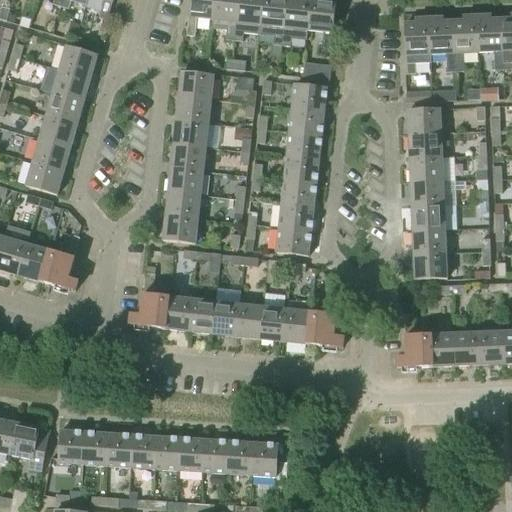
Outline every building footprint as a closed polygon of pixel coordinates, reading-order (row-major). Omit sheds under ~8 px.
[(54,0),(53,6),(60,8),(62,0),(54,0)] [(86,7),(88,0),(62,0),(60,8),(69,11),(71,3),(86,7)] [(97,0),(104,2),(99,20),(107,22),(112,4),(113,5),(114,0),(97,0)] [(212,22),(214,0),(189,0),(188,19),(186,37),(195,38),(197,20),(212,22)] [(214,0),(212,22),(211,30),(227,32),(226,42),(234,42),(238,0),(214,0)] [(238,0),(234,42),(243,43),(243,35),(259,36),(262,0),(238,0)] [(262,0),(259,36),(274,38),(274,47),(281,48),(286,0),(262,0)] [(286,0),(281,48),(290,49),(291,40),(306,41),(307,32),(308,32),(311,0),(286,0)] [(312,0),(311,0),(308,32),(323,34),(321,52),(330,53),(332,35),(333,35),(336,3),(325,1),(325,0),(315,0),(312,0)] [(2,8),(0,14),(0,20),(6,22),(10,10),(2,8)] [(511,21),(501,21),(503,72),(511,71),(511,65),(511,16),(511,21)] [(503,72),(501,21),(491,21),(491,17),(481,17),(481,22),(477,22),(478,54),(494,54),(495,72),(503,72)] [(478,54),(477,22),(473,22),(473,18),(463,18),(463,23),(453,23),(455,74),(464,73),(463,55),(478,54)] [(455,74),(453,23),(443,24),(443,19),(442,19),(433,20),(433,24),(429,24),(431,65),(431,57),(446,56),(447,74),(455,74)] [(431,65),(429,24),(425,24),(425,20),(415,20),(415,25),(404,26),(406,58),(407,76),(416,76),(415,66),(431,65)] [(71,24),(66,38),(74,41),(79,27),(71,24)] [(0,54),(6,56),(10,44),(10,43),(13,32),(4,30),(4,29),(0,27),(0,54)] [(16,46),(12,59),(20,61),(24,48),(16,46)] [(274,47),(273,56),(280,57),(281,48),(274,47)] [(59,72),(91,81),(97,59),(97,57),(66,48),(59,72)] [(20,61),(12,59),(8,71),(16,74),(20,61)] [(246,63),(232,61),(231,71),(245,73),(246,63)] [(305,77),(332,78),(332,64),(305,63),(305,77)] [(59,72),(53,95),(84,104),(91,81),(59,72)] [(179,99),(211,102),(214,77),(182,74),(179,99)] [(236,91),(248,93),(252,93),(253,80),(237,78),(236,91)] [(5,82),(0,98),(0,105),(7,107),(10,94),(13,84),(5,82)] [(270,97),(272,84),(264,83),(262,96),(270,97)] [(294,86),(292,111),(324,114),(327,90),(294,86)] [(481,103),(498,103),(498,89),(481,89),(481,103)] [(247,106),(255,107),(256,93),(252,93),(248,93),(247,106)] [(421,94),(406,95),(406,105),(421,104),(421,94)] [(53,95),(46,118),(77,127),(84,104),(53,95)] [(211,102),(179,99),(176,123),(208,126),(211,102)] [(255,107),(247,106),(245,119),(253,120),(255,107)] [(492,134),(500,134),(499,108),(491,108),(492,134)] [(477,123),(485,123),(484,109),(476,109),(477,123)] [(292,111),(289,135),(321,138),(324,114),(292,111)] [(409,137),(441,136),(440,111),(408,112),(409,137)] [(260,116),(258,131),(267,132),(268,117),(260,116)] [(77,127),(46,118),(39,141),(71,150),(77,127)] [(208,126),(176,123),(174,146),(206,150),(208,126)] [(235,140),(243,140),(251,141),(252,131),(236,130),(235,140)] [(267,132),(258,131),(257,145),(265,146),(267,132)] [(500,134),(492,134),(492,148),(501,147),(500,134)] [(289,135),(286,159),(319,162),(321,138),(289,135)] [(441,136),(409,137),(410,161),(442,160),(441,136)] [(241,154),(249,155),(251,141),(243,140),(241,154)] [(71,150),(39,141),(33,164),(64,173),(71,150)] [(478,158),(486,158),(486,145),(478,145),(478,158)] [(174,146),(171,170),(203,174),(206,150),(174,146)] [(249,155),(241,154),(240,167),(248,168),(249,155)] [(487,171),(486,158),(478,158),(479,172),(487,171)] [(286,159),(284,182),(316,186),(319,162),(286,159)] [(442,160),(410,161),(411,186),(443,184),(442,160)] [(64,173),(33,164),(26,188),(57,197),(64,173)] [(254,166),(253,179),(261,180),(262,166),(254,166)] [(494,182),(502,182),(501,168),(493,169),(494,182)] [(203,174),(171,170),(168,194),(200,198),(203,174)] [(261,180),(253,179),(252,193),(259,194),(261,180)] [(316,186),(284,182),(281,206),(313,210),(316,186)] [(502,182),(494,182),(494,196),(503,195),(502,182)] [(443,184),(411,186),(412,209),(444,208),(443,184)] [(238,188),(236,201),(244,202),(246,189),(238,188)] [(480,206),(488,206),(488,192),(480,193),(480,206)] [(168,194),(166,218),(198,222),(200,198),(168,194)] [(38,208),(40,200),(28,196),(25,204),(38,208)] [(40,200),(38,208),(51,212),(54,204),(40,200)] [(244,202),(236,201),(234,215),(243,216),(244,202)] [(281,206),(279,230),(311,234),(313,210),(281,206)] [(488,206),(480,206),(481,220),(489,219),(488,206)] [(445,232),(444,208),(412,209),(413,233),(445,232)] [(247,227),(256,228),(258,214),(249,213),(247,227)] [(495,230),(504,229),(503,216),(495,216),(495,230)] [(198,222),(166,218),(163,243),(195,246),(198,222)] [(10,226),(7,236),(30,242),(32,232),(10,226)] [(247,227),(246,240),(254,241),(256,228),(247,227)] [(504,229),(495,230),(496,243),(504,243),(504,229)] [(311,234),(279,230),(276,255),(304,258),(308,258),(311,234)] [(446,256),(445,232),(413,233),(414,257),(446,256)] [(239,251),(240,237),(232,236),(230,250),(239,251)] [(65,257),(74,260),(80,240),(71,237),(65,257)] [(27,246),(4,240),(0,254),(0,272),(18,278),(27,246)] [(482,254),(490,254),(490,241),(481,241),(482,254)] [(27,246),(18,278),(41,284),(50,253),(27,246)] [(74,260),(65,257),(50,253),(41,284),(75,294),(78,283),(68,280),(74,260)] [(196,262),(197,254),(188,253),(184,253),(183,261),(196,262)] [(197,254),(196,262),(209,264),(210,255),(197,254)] [(491,268),(490,254),(482,254),(483,268),(491,268)] [(446,256),(414,257),(415,282),(447,281),(446,256)] [(244,268),(245,259),(231,258),(230,266),(244,268)] [(245,259),(244,268),(257,269),(258,260),(245,259)] [(292,273),(293,264),(279,263),(278,271),(292,273)] [(293,264),(292,273),(305,274),(306,266),(293,264)] [(506,279),(505,265),(496,265),(497,279),(506,279)] [(143,296),(153,297),(155,276),(146,275),(143,296)] [(511,285),(500,286),(500,294),(511,293),(511,285)] [(500,294),(500,286),(487,287),(487,295),(500,294)] [(452,288),(452,296),(466,296),(466,287),(452,288)] [(452,296),(452,288),(441,288),(439,289),(439,297),(452,296)] [(326,316),(335,317),(338,296),(329,295),(326,316)] [(153,297),(143,296),(141,317),(131,316),(130,327),(164,331),(168,299),(153,297)] [(168,299),(164,331),(188,334),(192,302),(168,299)] [(192,302),(188,334),(213,336),(217,304),(192,302)] [(217,304),(213,336),(236,339),(240,307),(217,304)] [(240,307),(236,339),(260,342),(263,309),(240,307)] [(263,309),(260,342),(284,344),(287,312),(263,309)] [(287,312),(284,344),(308,347),(311,315),(287,312)] [(311,315),(308,347),(343,351),(344,340),(334,338),(335,317),(326,316),(311,315)] [(406,338),(415,338),(414,316),(405,317),(406,338)] [(511,333),(502,334),(503,366),(511,366),(511,333)] [(503,366),(502,334),(478,335),(479,367),(503,366)] [(479,367),(478,335),(454,336),(456,368),(479,367)] [(456,368),(454,336),(430,337),(432,369),(456,368)] [(415,338),(406,338),(406,359),(396,359),(396,371),(432,369),(430,337),(415,338)] [(0,455),(8,457),(14,425),(7,423),(7,419),(0,417),(0,455)] [(14,425),(8,457),(31,461),(29,471),(42,474),(49,437),(39,435),(40,430),(14,425)] [(83,467),(85,434),(60,433),(58,465),(83,467)] [(109,436),(85,434),(83,467),(107,468),(109,436)] [(133,437),(109,436),(107,468),(131,470),(133,437)] [(133,437),(131,470),(155,471),(157,439),(133,437)] [(181,441),(157,439),(155,471),(179,473),(181,441)] [(181,441),(179,473),(203,474),(205,442),(181,441)] [(229,444),(205,442),(203,474),(227,476),(229,444)] [(229,444),(227,476),(251,478),(253,445),(229,444)] [(278,447),(253,445),(251,478),(286,480),(287,465),(277,465),(278,447)] [(56,497),(56,500),(56,505),(69,506),(70,498),(56,497)] [(13,501),(0,498),(0,508),(11,510),(13,501)] [(105,508),(105,500),(92,499),(91,507),(105,508)] [(105,500),(105,508),(118,509),(119,500),(105,500)] [(153,511),(153,503),(140,502),(139,510),(153,511)] [(167,503),(153,503),(153,511),(166,511),(167,503)]
